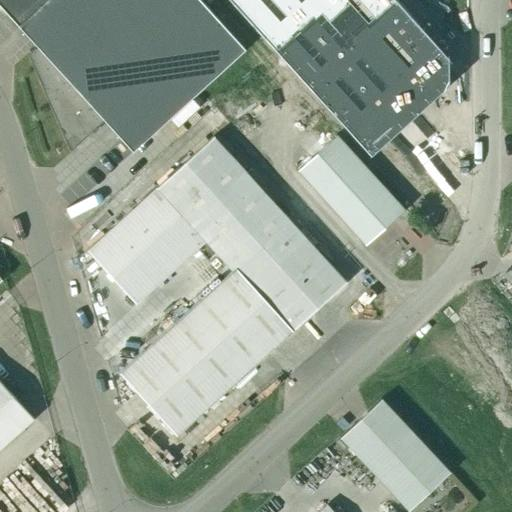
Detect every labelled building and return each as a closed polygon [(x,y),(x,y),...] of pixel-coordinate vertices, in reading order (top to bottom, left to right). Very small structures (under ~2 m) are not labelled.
[(0,0),(0,5),(32,40),(76,0),(0,0)] [(244,48),(199,0),(76,0),(32,40),(37,46),(27,55),(70,152),(104,120),(132,150),(244,48)] [(404,209),(336,135),(297,170),(365,245),(404,209)] [(213,136),(87,251),(135,304),(205,241),(232,271),(119,372),(176,435),(345,282),(213,136)] [(0,448),(34,418),(0,380),(0,448)] [(380,398),(339,437),(408,510),(449,472),(380,398)]
